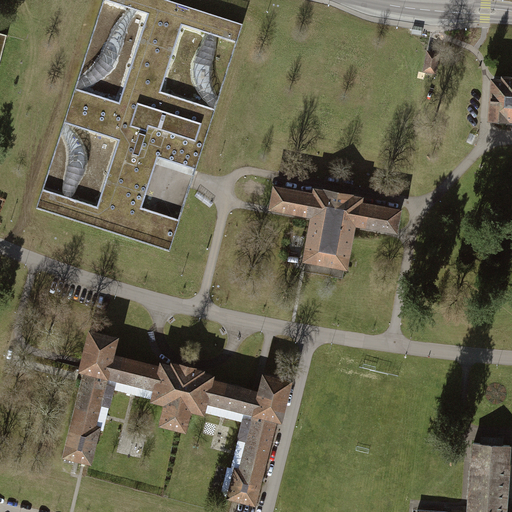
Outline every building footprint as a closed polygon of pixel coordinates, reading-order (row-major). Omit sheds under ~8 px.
[(36,208),(170,249),(179,221),(142,210),(157,157),(196,170),(215,110),(160,93),(182,25),(237,42),(242,25),(161,0),(104,0),(149,14),(121,104),(74,89),(64,122),(119,140),(98,206),(42,189),(36,208)] [(439,54),(428,52),(424,70),(435,72),(439,54)] [(511,125),(511,79),(491,77),(486,123),(511,125)] [(313,218),(303,267),(342,276),(352,226),(393,235),(398,211),(359,203),(360,199),(311,189),(310,195),(274,188),(270,209),(313,218)] [(64,461),(89,467),(108,388),(115,358),(119,340),(88,333),(77,377),(83,378),(64,461)] [(115,358),(108,388),(161,402),(155,424),(188,432),(194,409),(245,422),(253,392),(206,380),(208,372),(163,361),(161,369),(115,358)] [(258,374),(253,392),(245,422),(225,496),(255,504),(273,438),(276,425),(282,427),(294,384),(258,374)] [(509,511),(511,459),(511,447),(474,445),(467,511),(509,511)]
